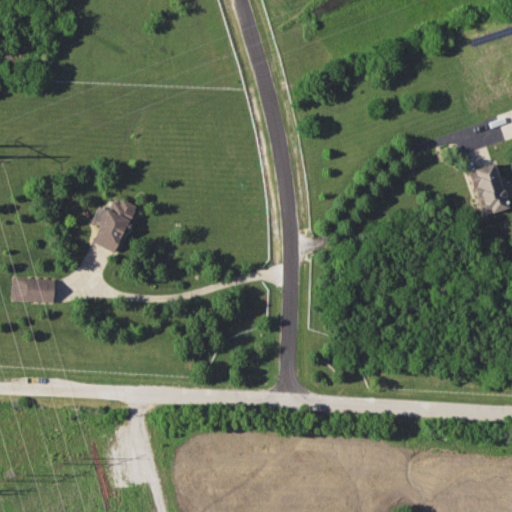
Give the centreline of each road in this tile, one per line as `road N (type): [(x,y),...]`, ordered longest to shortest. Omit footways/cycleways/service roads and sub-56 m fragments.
road 1 (residential): [(0,389),(511,417)]
road 2 (residential): [(279,404),(287,232),(267,90),(242,0)]
